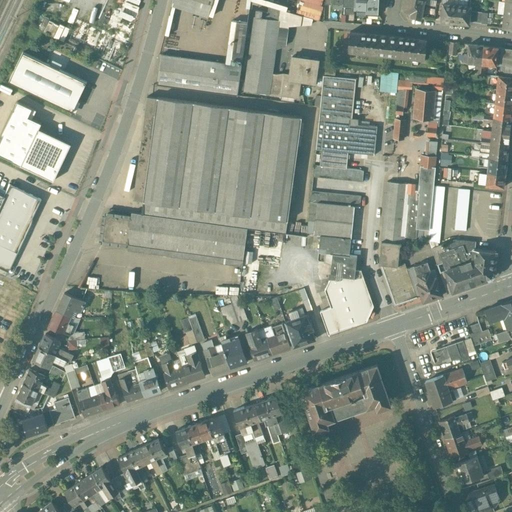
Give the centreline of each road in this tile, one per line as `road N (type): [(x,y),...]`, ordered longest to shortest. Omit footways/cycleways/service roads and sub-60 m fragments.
road 1 (residential): [(0,406),(128,116),(160,0)]
road 2 (secondary): [(0,492),(87,437),(393,326)]
road 3 (residential): [(460,511),(393,326)]
road 4 (residential): [(393,326),(370,255),(378,168)]
road 5 (secondary): [(393,326),(511,284)]
road 6 (residential): [(511,39),(390,25)]
